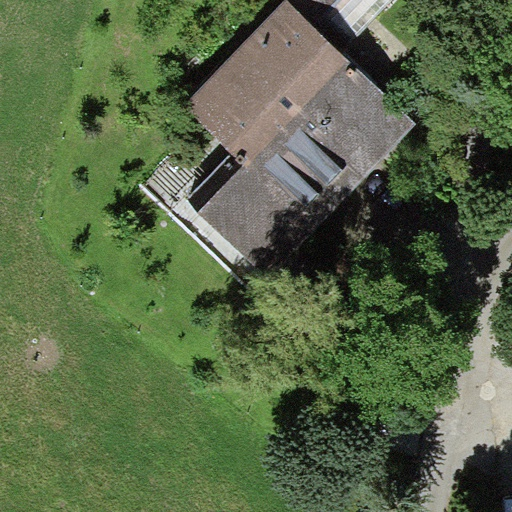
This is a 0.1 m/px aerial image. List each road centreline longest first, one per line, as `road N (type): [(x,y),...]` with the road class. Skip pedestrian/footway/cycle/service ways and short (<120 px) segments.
road 1 (track): [(511,16),(480,134),(454,283)]
road 2 (track): [(454,283),(435,511)]
